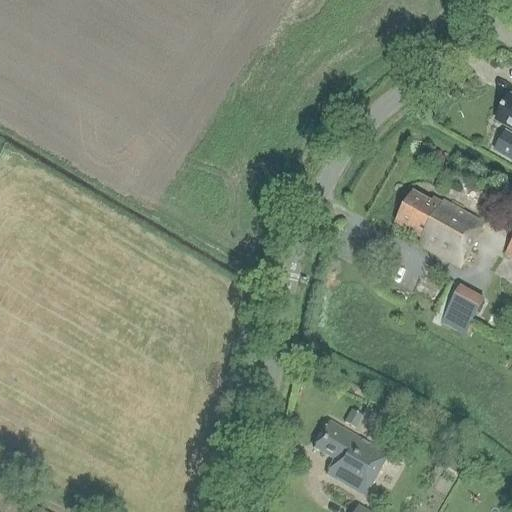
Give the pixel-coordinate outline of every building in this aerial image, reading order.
[(511,98),(510,97),(496,121),(511,130),(511,98)] [(511,133),(507,131),(495,151),(511,160),(511,133)] [(437,190),(446,195),(452,186),(443,181),(437,190)] [(460,269),(484,225),(443,202),(442,204),(433,200),(431,203),(414,194),(396,226),(422,240),(419,246),(460,269)] [(483,299),(460,286),(447,310),(470,322),(483,299)] [(362,417),(351,410),(343,423),(355,429),(362,417)] [(364,497),(387,457),(329,424),(314,450),(333,461),(326,475),(364,497)]
